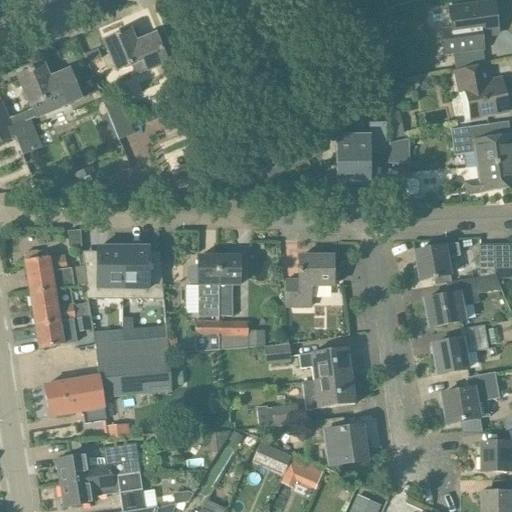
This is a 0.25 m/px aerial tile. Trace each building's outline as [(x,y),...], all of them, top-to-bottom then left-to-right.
[(497,35),(492,3),(448,9),(450,29),(441,31),(445,57),(482,51),(482,50),(476,51),(475,41),(480,38),(497,35)] [(345,31),(351,28),(353,28),(349,17),(341,20),(341,21),(345,31)] [(135,43),(130,30),(103,41),(116,72),(132,65),(136,76),(146,72),(146,74),(168,65),(155,34),(135,43)] [(97,50),(85,55),(89,65),(101,60),(97,50)] [(69,71),(66,72),(48,79),(43,66),(17,77),(30,106),(31,106),(36,118),(80,100),(69,71)] [(490,86),(486,66),(454,72),(459,94),(464,93),(470,121),(508,113),(502,84),(490,86)] [(374,82),(382,84),(387,79),(386,71),(378,69),(372,74),(374,82)] [(420,93),(432,91),(430,79),(418,82),(420,93)] [(104,109),(106,115),(100,117),(110,143),(132,135),(120,103),(104,109)] [(0,104),(0,143),(15,138),(1,104),(0,104)] [(403,137),(399,113),(387,115),(392,139),(403,137)] [(319,155),(302,119),(252,143),(268,178),(293,167),(296,173),(309,167),(306,161),(319,155)] [(336,136),(336,184),(337,184),(344,184),(345,184),(351,184),(353,184),(370,184),(370,155),(386,155),(386,124),(369,124),(369,136),(336,136)] [(477,168),(511,163),(511,144),(511,137),(489,140),(487,126),(450,132),(453,157),(475,154),(477,168)] [(388,153),(410,152),(410,140),(387,145),(388,153)] [(511,189),(511,163),(477,168),(479,182),(464,184),(466,196),(511,189)] [(404,171),(388,171),(388,200),(404,199),(404,197),(415,197),(418,194),(418,184),(416,181),(404,181),(404,171)] [(81,248),(80,232),(67,233),(69,249),(81,248)] [(510,245),(494,246),(494,269),(510,269),(510,245)] [(460,257),(457,246),(444,248),(414,254),(420,281),(449,276),(446,259),(460,257)] [(478,280),(495,277),(494,246),(478,246),(479,278),(478,280)] [(122,301),(122,249),(97,248),(97,274),(85,274),(87,286),(85,286),(88,300),(122,301)] [(148,249),(122,249),(122,301),(163,301),(161,274),(148,274),(148,249)] [(37,253),(23,255),(25,263),(24,263),(30,295),(54,291),(74,288),(85,286),(87,286),(85,274),(84,268),(71,270),(67,271),(64,258),(48,261),(48,259),(38,261),(37,253)] [(198,318),(218,318),(218,258),(197,258),(197,266),(190,266),(186,269),(186,281),(189,285),(197,285),(198,318)] [(218,258),(218,318),(232,318),(232,287),(239,287),(239,258),(218,258)] [(333,258),(299,258),(299,281),(285,281),(285,308),(310,308),(310,287),(332,287),(333,258)] [(496,277),(495,277),(478,280),(445,286),(447,297),(423,301),(428,329),(464,323),(461,307),(479,304),(477,295),(501,291),(496,277)] [(30,295),(35,326),(71,320),(74,320),(72,306),(57,308),(54,291),(30,295)] [(74,344),(71,320),(35,326),(39,350),(74,344)] [(195,353),(218,351),(218,322),(195,322),(195,353)] [(218,322),(218,351),(247,349),(248,322),(218,322)] [(487,351),(483,327),(459,331),(461,342),(431,347),(437,376),(468,371),(465,355),(487,351)] [(151,330),(152,342),(166,340),(165,329),(151,330)] [(109,347),(107,335),(94,337),(95,348),(109,347)] [(167,340),(95,348),(104,400),(172,394),(167,340)] [(290,364),(288,345),(264,347),(266,366),(290,364)] [(313,383),(351,378),(348,350),(298,357),(300,370),(311,369),(313,382),(313,383)] [(182,372),(170,373),(172,388),(183,387),(182,372)] [(467,391),(441,395),(446,425),(479,419),(489,417),(486,401),(498,399),(495,379),(494,373),(465,378),(467,391)] [(102,400),(98,378),(44,386),(49,418),(82,412),(84,425),(105,421),(102,400)] [(355,406),(351,378),(313,383),(313,382),(301,383),(303,398),(305,412),(355,406)] [(299,424),(297,406),(267,409),(267,407),(257,408),(259,428),(299,424)] [(345,432),(343,420),(303,425),(306,447),(325,445),(327,461),(337,460),(338,465),(366,462),(361,429),(345,432)] [(208,470),(231,431),(202,431),(208,470)] [(511,432),(506,433),(506,445),(480,445),(480,472),(510,472),(510,457),(511,457),(511,432)] [(261,443),(252,462),(283,476),(291,457),(261,443)] [(60,485),(139,472),(136,446),(102,449),(104,459),(87,459),(87,456),(56,461),(60,485)] [(139,472),(60,485),(64,508),(94,503),(93,498),(119,494),(121,511),(130,511),(145,510),(143,493),(140,475),(139,472)] [(511,481),(506,481),(506,494),(481,494),(480,511),(511,511),(511,507),(511,481)] [(188,493),(173,495),(175,505),(176,506),(188,503),(193,496),(188,493)] [(348,511),(376,511),(379,504),(354,495),(348,511)] [(224,511),(225,509),(206,501),(199,511),(224,511)]
